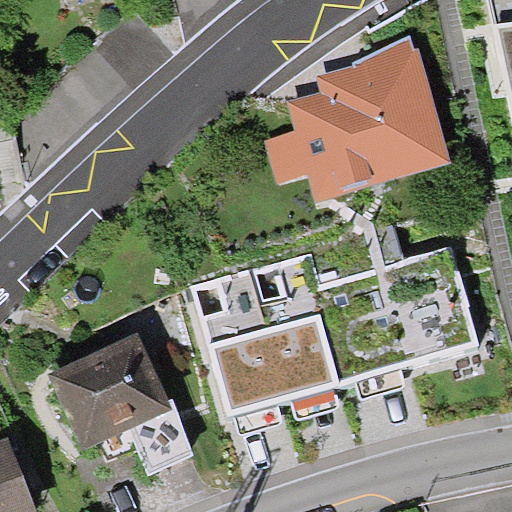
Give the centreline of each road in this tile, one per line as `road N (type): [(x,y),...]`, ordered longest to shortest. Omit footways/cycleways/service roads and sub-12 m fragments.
road 1 (residential): [(0,276),(240,62),(324,0)]
road 2 (residential): [(283,511),(356,485),(511,448)]
